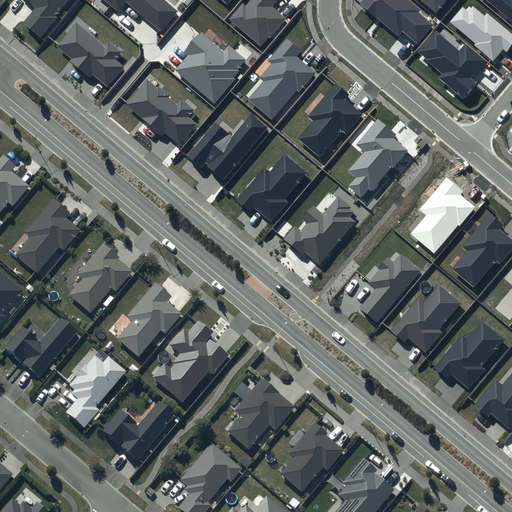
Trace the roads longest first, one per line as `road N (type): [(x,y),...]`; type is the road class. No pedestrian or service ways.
road 1 (secondary): [(505,511),(0,85)]
road 2 (secondary): [(8,59),(511,484)]
road 3 (residential): [(328,0),(341,40),(468,147)]
road 4 (residential): [(0,406),(118,506)]
